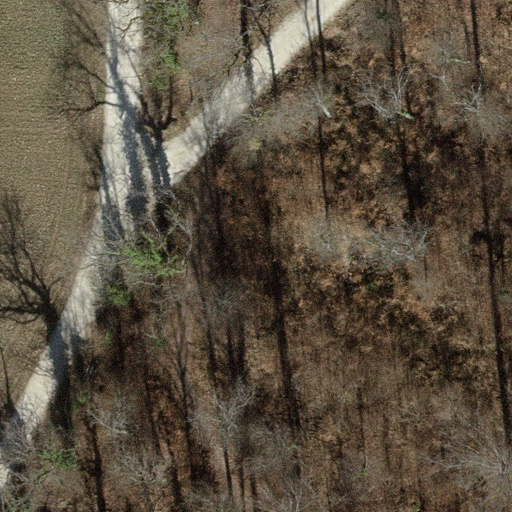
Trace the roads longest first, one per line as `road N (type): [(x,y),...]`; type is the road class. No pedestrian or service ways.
road 1 (track): [(125,0),(118,235),(0,481)]
road 2 (track): [(118,235),(226,106),(336,0)]
